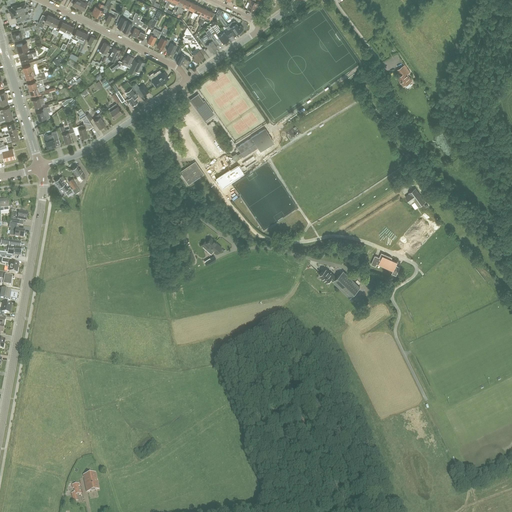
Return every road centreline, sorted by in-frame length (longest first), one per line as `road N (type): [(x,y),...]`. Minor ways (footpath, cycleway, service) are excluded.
road 1 (unclassified): [(426,399),(396,339),(399,312),(391,296),(414,276),(412,263),(347,237),(261,237),(191,153)]
road 2 (tertiary): [(43,189),(0,436)]
road 3 (unclassified): [(312,259),(235,249),(167,191),(130,121)]
road 4 (residential): [(188,80),(39,0)]
road 5 (tertiary): [(39,167),(0,34)]
